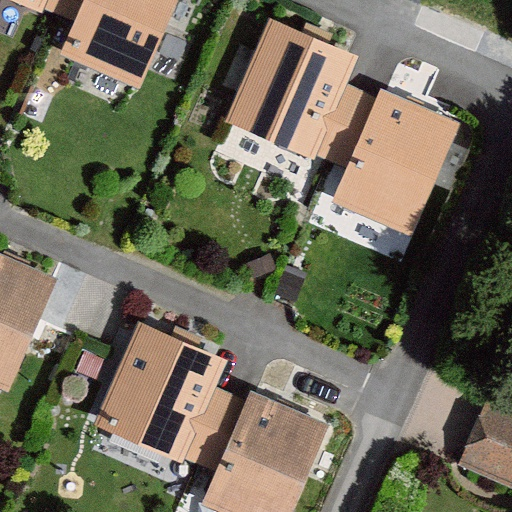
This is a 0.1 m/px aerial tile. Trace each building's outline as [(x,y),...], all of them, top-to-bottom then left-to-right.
[(0,0),(0,4),(59,31),(51,60),(141,99),(182,0),(0,0)] [(365,65),(269,27),(227,131),(327,177),(315,200),(409,246),(457,125),(355,87),(365,65)] [(0,397),(6,401),(52,297),(0,276),(0,397)] [(231,367),(137,331),(99,425),(209,479),(198,501),(219,511),(298,511),(332,429),(226,387),(231,367)] [(511,425),(479,414),(462,463),(511,485),(511,425)]
